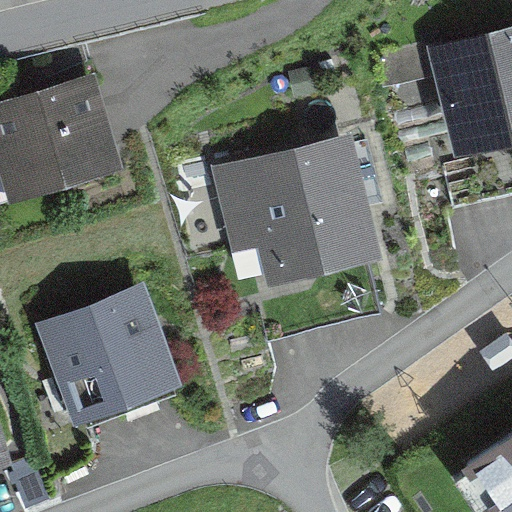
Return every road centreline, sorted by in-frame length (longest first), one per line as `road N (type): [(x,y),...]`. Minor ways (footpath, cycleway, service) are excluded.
road 1 (residential): [(293,452),(438,320),(511,273)]
road 2 (residential): [(293,452),(266,447),(91,511)]
